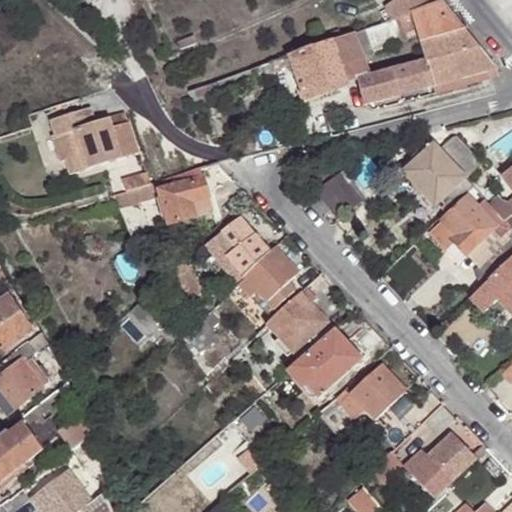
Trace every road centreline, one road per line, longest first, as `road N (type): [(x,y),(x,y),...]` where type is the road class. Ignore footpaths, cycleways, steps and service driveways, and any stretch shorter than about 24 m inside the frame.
road 1 (residential): [(511,450),(274,202),(292,158),(511,100)]
road 2 (unknown): [(283,180),(211,159),(160,129),(104,6)]
road 3 (residential): [(343,123),(511,80)]
